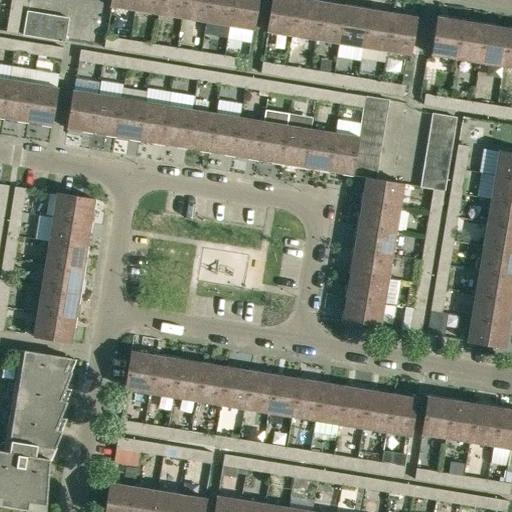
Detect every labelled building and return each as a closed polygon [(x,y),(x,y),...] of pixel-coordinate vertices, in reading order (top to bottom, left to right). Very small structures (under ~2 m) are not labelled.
[(22,0),(10,0),(9,8),(21,10),(22,0)] [(111,0),(111,6),(133,10),(134,0),(111,0)] [(157,13),(159,0),(134,0),(133,10),(157,13)] [(159,0),(157,13),(181,17),(183,0),(159,0)] [(204,21),(207,0),(183,0),(181,17),(204,21)] [(207,0),(204,21),(229,25),(232,0),(207,0)] [(258,0),(232,0),(229,25),(254,29),(258,0)] [(291,35),(296,0),(271,0),(267,31),(291,35)] [(296,0),(291,35),(315,39),(321,0),(318,0),(296,0)] [(315,39),(339,43),(345,4),(321,0),(315,39)] [(363,47),(369,8),(345,4),(339,43),(363,47)] [(21,10),(9,8),(5,32),(17,34),(21,10)] [(363,47),(387,51),(393,12),(369,8),(363,47)] [(41,37),(45,14),(28,11),(24,34),(41,37)] [(417,16),(393,12),(387,51),(411,55),(417,16)] [(57,15),(45,14),(41,37),(53,39),(57,15)] [(69,17),(57,15),(53,39),(65,41),(69,17)] [(431,54),(455,58),(461,19),(437,15),(431,54)] [(455,58),(479,62),(485,23),(461,19),(455,58)] [(485,23),(479,62),(503,66),(509,27),(485,23)] [(503,66),(511,66),(511,27),(509,27),(503,66)] [(0,48),(14,51),(16,39),(0,36),(0,48)] [(104,48),(126,52),(128,41),(106,37),(104,48)] [(38,54),(40,43),(16,39),(14,51),(38,54)] [(126,52),(150,56),(152,44),(128,41),(126,52)] [(64,47),(40,43),(38,54),(62,58),(64,47)] [(150,56),(174,60),(176,48),(152,44),(150,56)] [(174,60),(198,63),(199,52),(176,48),(174,60)] [(78,61),(101,64),(103,54),(80,50),(78,61)] [(222,67),(224,56),(199,52),(198,63),(222,67)] [(127,57),(103,54),(101,64),(125,68),(127,57)] [(222,67),(248,71),(249,60),(224,56),(222,67)] [(127,57),(125,68),(149,72),(151,61),(127,57)] [(174,65),(151,61),(149,72),(173,76),(174,65)] [(284,77),(286,64),(262,61),(260,73),(284,77)] [(286,64),(284,77),(308,81),(310,68),(286,64)] [(198,69),(174,65),(173,76),(196,80),(198,69)] [(308,81),(332,85),(334,72),(310,68),(308,81)] [(198,69),(196,80),(220,84),(222,73),(198,69)] [(356,89),(358,76),(334,72),(332,85),(356,89)] [(246,76),(222,73),(220,84),(244,88),(246,76)] [(9,79),(0,76),(0,116),(3,117),(9,79)] [(270,80),(246,76),(244,88),(268,92),(270,80)] [(356,89),(380,93),(382,80),(358,76),(356,89)] [(3,117),(27,121),(33,82),(9,79),(3,117)] [(270,80),(268,92),(292,96),(293,84),(270,80)] [(405,84),(382,80),(380,93),(403,96),(405,84)] [(58,87),(33,82),(27,121),(52,125),(58,87)] [(317,88),(293,84),(292,96),(315,100),(317,88)] [(341,92),(317,88),(315,100),(339,103),(341,92)] [(74,89),(68,128),(90,132),(97,93),(74,89)] [(341,92),(339,103),(363,107),(365,96),(341,92)] [(120,97),(97,93),(90,132),(114,136),(120,97)] [(423,105),(447,109),(449,97),(425,93),(423,105)] [(365,96),(363,107),(387,111),(388,99),(365,96)] [(144,101),(120,97),(114,136),(138,140),(144,101)] [(449,97),(447,109),(471,113),(473,101),(449,97)] [(138,140),(162,144),(168,105),(144,101),(138,140)] [(473,101),(471,113),(495,116),(497,105),(473,101)] [(192,109),(168,105),(162,144),(186,147),(192,109)] [(511,118),(511,106),(497,105),(495,116),(511,118)] [(363,107),(361,118),(385,122),(387,111),(363,107)] [(216,112),(192,109),(186,147),(209,151),(216,112)] [(233,155),(239,116),(216,112),(209,151),(233,155)] [(431,123),(454,127),(456,117),(432,113),(431,123)] [(263,120),(239,116),(233,155),(257,159),(263,120)] [(360,130),(383,134),(385,122),(361,118),(360,130)] [(287,124),(263,120),(257,159),(281,163),(287,124)] [(431,123),(429,134),(453,138),(454,127),(431,123)] [(287,124),(281,163),(305,167),(311,128),(287,124)] [(335,132),(311,128),(305,167),(328,171),(335,132)] [(360,130),(359,136),(358,141),(381,145),(383,134),(360,130)] [(359,136),(335,132),(328,171),(352,175),(354,165),(356,153),(358,141),(359,136)] [(453,138),(429,134),(427,144),(451,148),(453,138)] [(379,157),(381,145),(358,141),(356,153),(379,157)] [(458,143),(454,167),(465,169),(469,145),(458,143)] [(427,144),(426,155),(449,159),(451,148),(427,144)] [(511,151),(498,149),(494,174),(511,176),(511,151)] [(356,153),(354,165),(377,168),(379,157),(356,153)] [(449,159),(426,155),(424,165),(448,169),(449,159)] [(354,165),(352,175),(365,177),(375,179),(377,168),(354,165)] [(424,165),(422,176),(446,180),(448,169),(424,165)] [(461,192),(465,169),(454,167),(450,190),(461,192)] [(511,200),(511,176),(494,174),(490,197),(511,200)] [(444,190),(446,180),(422,176),(421,187),(432,188),(444,190)] [(404,184),(375,179),(365,177),(362,200),(400,206),(404,184)] [(0,206),(7,208),(11,184),(0,182),(0,206)] [(23,211),(27,187),(16,185),(12,209),(23,211)] [(441,213),(444,190),(432,188),(429,211),(441,213)] [(450,190),(446,214),(457,216),(461,192),(450,190)] [(57,193),(54,216),(92,222),(96,199),(57,193)] [(511,225),(511,200),(490,197),(487,221),(511,225)] [(397,230),(400,206),(362,200),(358,224),(397,230)] [(19,235),(23,211),(12,209),(8,233),(19,235)] [(429,211),(425,234),(437,236),(441,213),(429,211)] [(442,238),(454,240),(457,216),(446,214),(442,238)] [(54,216),(50,240),(88,246),(92,222),(54,216)] [(511,225),(487,221),(483,244),(511,249),(511,225)] [(358,224),(354,247),(393,254),(397,230),(358,224)] [(15,258),(19,235),(8,233),(4,257),(15,258)] [(433,260),(437,236),(425,234),(421,258),(433,260)] [(454,240),(442,238),(438,261),(450,263),(454,240)] [(50,240),(46,263),(84,270),(88,246),(50,240)] [(511,273),(511,249),(483,244),(479,268),(511,273)] [(389,278),(393,254),(354,247),(350,271),(389,278)] [(4,257),(0,280),(11,282),(15,258),(4,257)] [(421,258),(418,282),(429,284),(433,260),(421,258)] [(438,261),(435,285),(446,287),(450,263),(438,261)] [(84,270),(46,263),(42,287),(80,294),(84,270)] [(511,273),(479,268),(475,292),(511,297),(511,273)] [(346,295),(385,301),(389,278),(350,271),(346,295)] [(0,305),(7,306),(11,282),(0,280),(0,305)] [(425,308),(429,284),(418,282),(414,306),(425,308)] [(435,285),(431,309),(442,310),(446,287),(435,285)] [(42,287),(38,311),(76,318),(80,294),(42,287)] [(510,322),(511,310),(511,297),(475,292),(471,315),(510,322)] [(381,327),(385,301),(346,295),(342,320),(381,327)] [(421,332),(425,308),(414,306),(410,331),(421,332)] [(438,335),(442,310),(431,309),(427,333),(438,335)] [(72,342),(76,318),(38,311),(34,336),(72,342)] [(506,347),(510,322),(471,315),(467,341),(475,342),(506,347)] [(55,448),(62,431),(61,431),(60,432),(55,430),(67,401),(65,401),(65,402),(60,400),(72,372),(70,371),(70,373),(65,371),(70,358),(20,350),(18,364),(18,363),(16,375),(13,393),(10,410),(6,432),(3,451),(0,450),(0,496),(1,496),(0,503),(28,508),(30,501),(45,504),(46,504),(49,458),(46,458),(48,447),(55,448)] [(125,389),(149,393),(155,354),(131,350),(125,389)] [(155,354),(149,393),(173,397),(179,358),(155,354)] [(173,397),(196,401),(203,362),(179,358),(173,397)] [(226,366),(203,362),(196,401),(220,404),(226,366)] [(220,404),(244,408),(250,369),(226,366),(220,404)] [(274,373),(250,369),(244,408),(267,412),(274,373)] [(267,412),(291,416),(297,377),(274,373),(267,412)] [(297,377),(291,416),(315,420),(321,381),(297,377)] [(315,420),(338,424),(345,385),(321,381),(315,420)] [(338,424),(362,427),(368,389),(345,385),(338,424)] [(362,427),(386,431),(392,393),(368,389),(362,427)] [(392,393),(386,431),(411,435),(417,397),(392,393)] [(422,433),(445,437),(451,398),(428,394),(422,433)] [(451,398),(445,437),(468,441),(475,402),(451,398)] [(468,441),(492,445),(499,406),(475,402),(468,441)] [(511,408),(499,406),(492,445),(510,448),(507,468),(511,469),(511,408)] [(144,423),(121,419),(119,430),(142,434),(144,423)] [(144,423),(142,434),(166,438),(168,427),(144,423)] [(191,430),(168,427),(166,438),(190,442),(191,430)] [(190,442),(213,446),(215,434),(191,430),(190,442)] [(239,438),(215,434),(213,446),(237,450),(239,438)] [(118,436),(117,447),(139,451),(141,440),(118,436)] [(237,450),(261,454),(262,442),(239,438),(237,450)] [(141,440),(139,451),(164,455),(165,444),(141,440)] [(286,446),(262,442),(261,454),(284,458),(286,446)] [(189,449),(165,444),(164,455),(188,459),(189,449)] [(284,458),(308,462),(310,450),(286,446),(284,458)] [(188,459),(211,463),(212,453),(189,449),(188,459)] [(333,454),(310,450),(308,462),(331,466),(333,454)] [(331,466),(355,470),(357,458),(333,454),(331,466)] [(222,466),(246,470),(247,459),(223,455),(222,466)] [(379,474),(381,461),(357,458),(355,470),(379,474)] [(271,463),(247,459),(246,470),(269,474),(271,463)] [(379,474),(403,478),(405,465),(381,461),(379,474)] [(269,474),(293,477),(295,466),(271,463),(269,474)] [(319,470),(295,466),(293,477),(317,481),(319,470)] [(416,467),(413,480),(437,483),(439,471),(416,467)] [(317,481),(341,485),(342,474),(319,470),(317,481)] [(439,471),(437,483),(461,486),(463,475),(439,471)] [(366,478),(342,474),(341,485),(365,489),(366,478)] [(461,486),(486,490),(488,479),(463,475),(461,486)] [(365,489),(388,492),(390,482),(366,478),(365,489)] [(486,490),(509,494),(511,483),(488,479),(486,490)] [(110,481),(105,511),(129,511),(134,485),(110,481)] [(388,492),(412,496),(414,485),(402,484),(390,482),(388,492)] [(154,511),(158,489),(134,485),(129,511),(154,511)] [(412,496),(436,500),(438,489),(414,485),(412,496)] [(179,511),(182,493),(158,489),(154,511),(179,511)] [(461,492),(438,489),(436,500),(460,504),(461,492)] [(460,504),(483,507),(485,496),(461,492),(460,504)] [(203,511),(206,497),(182,493),(179,511),(203,511)] [(214,511),(238,511),(241,499),(217,495),(214,511)] [(509,500),(485,496),(483,507),(507,511),(509,500)] [(263,511),(265,503),(241,499),(238,511),(263,511)] [(287,511),(289,506),(265,503),(263,511),(287,511)]
